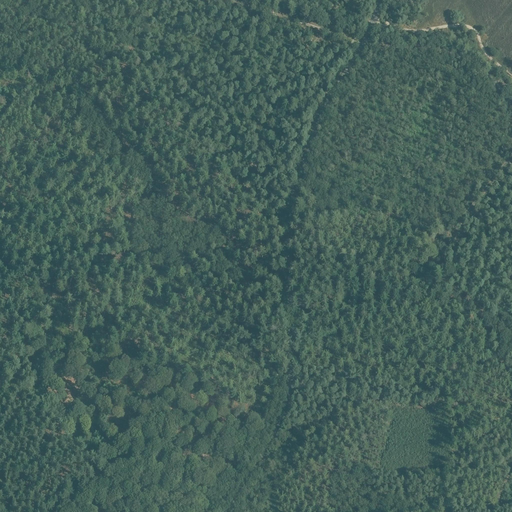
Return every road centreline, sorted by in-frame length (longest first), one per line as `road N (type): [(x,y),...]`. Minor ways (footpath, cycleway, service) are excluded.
road 1 (tertiary): [(229,511),(271,442),(289,390),(285,246),(299,177),(381,0)]
road 2 (track): [(511,388),(499,328),(450,295),(440,273),(449,233),(511,154)]
road 3 (track): [(290,368),(339,369),(445,391),(511,352)]
road 4 (track): [(0,373),(157,511)]
road 5 (track): [(0,129),(100,0)]
road 6 (track): [(511,75),(464,25),(386,26)]
road 7 (track): [(511,100),(452,52),(389,48)]
road 8 (track): [(353,41),(229,0)]
